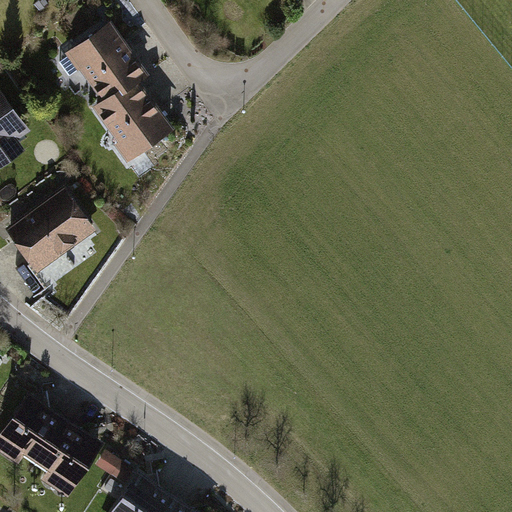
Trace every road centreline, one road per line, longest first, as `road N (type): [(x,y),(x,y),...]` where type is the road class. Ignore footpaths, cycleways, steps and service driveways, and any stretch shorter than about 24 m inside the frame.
road 1 (residential): [(0,309),(182,438),(264,511)]
road 2 (residential): [(340,0),(232,99),(155,0)]
